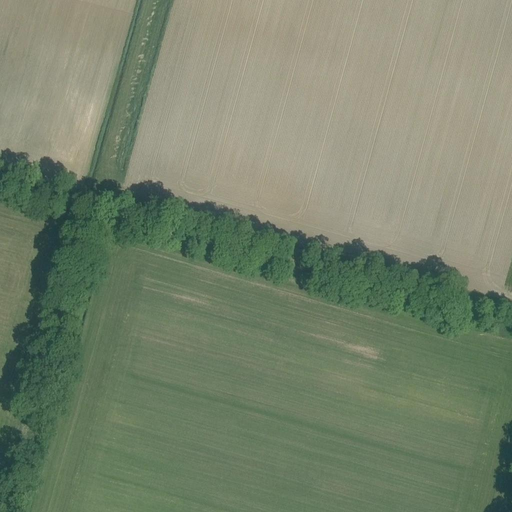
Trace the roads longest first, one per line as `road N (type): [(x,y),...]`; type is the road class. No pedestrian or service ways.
road 1 (track): [(0,182),(458,310)]
road 2 (track): [(153,0),(95,208)]
